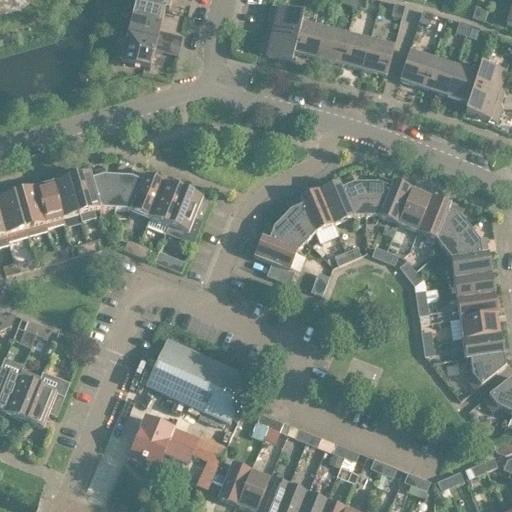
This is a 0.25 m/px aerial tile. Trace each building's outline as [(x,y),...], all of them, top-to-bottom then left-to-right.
[(138,0),(137,7),(162,14),(166,15),(169,0),(138,0)] [(352,9),(354,0),(342,0),(341,6),(352,9)] [(365,0),(354,0),(352,9),(362,11),(365,0)] [(133,6),(125,35),(125,36),(178,49),(180,40),(170,37),(157,34),(162,14),(137,7),(133,6)] [(399,21),(402,9),(392,7),(389,18),(399,21)] [(272,26),(270,34),(295,41),(299,26),(301,16),(276,10),(276,11),(269,9),(265,24),(272,26)] [(470,21),(482,24),(485,14),(473,11),(470,21)] [(427,28),(430,17),(420,14),(417,25),(427,28)] [(462,39),(466,28),(457,25),(453,36),(462,39)] [(299,26),(295,41),(292,55),(315,61),(322,32),(299,26)] [(477,31),(466,28),(462,39),(474,43),(477,31)] [(315,61),(338,67),(345,38),(322,32),(315,61)] [(268,42),(261,41),(257,56),(264,58),(264,59),(289,65),(292,55),(295,41),(270,34),(268,42)] [(125,36),(118,65),(147,72),(152,52),(162,54),(161,56),(175,59),(178,49),(125,36)] [(368,44),(345,38),(338,67),(361,73),(368,44)] [(368,44),(361,73),(384,79),(392,50),(368,44)] [(430,62),(407,55),(397,83),(421,91),(430,62)] [(453,70),(430,62),(421,91),(443,98),(453,70)] [(478,67),(475,77),(470,91),(495,99),(498,91),(504,93),(509,78),(503,76),(503,75),(478,67)] [(475,77),(453,70),(443,98),(466,105),(470,91),(475,77)] [(86,84),(94,82),(92,75),(85,77),(86,84)] [(492,107),(495,99),(470,91),(466,105),(463,115),(487,123),(494,125),(500,110),(492,107)] [(98,212),(113,213),(115,179),(104,179),(101,171),(87,175),(98,212)] [(126,180),(115,179),(113,213),(129,214),(143,178),(129,173),(126,180)] [(87,175),(67,180),(78,217),(80,225),(93,221),(91,213),(97,212),(98,212),(87,175)] [(129,214),(148,221),(162,186),(143,178),(129,214)] [(350,220),(364,220),(363,187),(352,187),(349,179),(333,186),(348,221),(350,220)] [(377,220),(380,221),(394,185),(377,179),(374,186),(363,187),(364,220),(377,220)] [(67,180),(66,181),(50,185),(61,222),(76,218),(79,225),(80,225),(78,217),(67,180)] [(50,185),(33,190),(43,227),(61,222),(50,185)] [(380,221),(397,228),(411,192),(394,185),(380,221)] [(164,236),(167,229),(181,193),(162,186),(148,221),(145,228),(164,236)] [(332,228),(348,221),(333,186),(317,193),(332,228)] [(41,228),(43,227),(33,190),(13,196),(25,240),(43,235),(41,228)] [(428,199),(411,192),(397,228),(413,234),(428,199)] [(164,236),(165,237),(190,247),(199,225),(208,204),(181,193),(167,229),(164,236)] [(317,193),(300,200),(315,235),(332,228),(317,193)] [(13,196),(0,199),(0,224),(4,238),(5,238),(8,245),(25,240),(13,196)] [(430,241),(445,206),(428,199),(413,234),(430,241)] [(313,236),(315,235),(300,200),(284,207),(287,214),(280,222),(304,245),(313,236)] [(445,206),(430,241),(433,242),(441,252),(467,231),(458,220),(461,213),(445,206)] [(295,255),(304,245),(280,222),(272,230),(265,227),(258,243),(294,257),(295,255)] [(467,231),(441,252),(449,262),(449,264),(486,258),(484,241),(476,243),(467,231)] [(88,256),(86,246),(85,246),(83,239),(72,242),(77,259),(88,256)] [(86,246),(88,256),(100,252),(98,242),(86,246)] [(287,274),(294,257),(258,243),(252,260),(269,267),(264,279),(288,288),(292,276),(287,274)] [(128,247),(125,256),(133,259),(136,250),(128,247)] [(152,255),(136,250),(133,259),(148,265),(152,255)] [(347,265),(358,260),(354,251),(343,255),(347,265)] [(370,260),(382,265),(385,255),(374,251),(370,260)] [(51,256),(54,265),(66,262),(63,252),(51,256)] [(347,265),(343,255),(332,260),(336,270),(347,265)] [(385,255),(382,265),(392,269),(396,260),(385,255)] [(39,259),(42,269),(54,265),(51,256),(39,259)] [(486,258),(449,264),(451,280),(489,275),(486,258)] [(168,272),(178,277),(183,266),(172,261),(168,272)] [(12,267),(15,276),(27,273),(24,263),(12,267)] [(397,271),(404,280),(412,274),(405,265),(397,271)] [(15,276),(12,267),(1,270),(3,280),(15,276)] [(412,274),(404,280),(412,290),(420,284),(412,274)] [(489,275),(451,280),(454,297),(491,291),(489,275)] [(312,286),(308,296),(320,300),(323,291),(312,286)] [(491,291),(454,297),(456,313),(493,308),(491,291)] [(423,294),(413,296),(414,303),(424,301),(423,294)] [(424,301),(414,303),(416,319),(426,318),(424,301)] [(493,308),(456,313),(458,330),(496,324),(493,308)] [(9,329),(13,319),(3,315),(0,316),(0,319),(5,331),(9,329)] [(22,334),(34,338),(37,329),(26,324),(22,334)] [(496,324),(458,330),(461,346),(498,341),(496,324)] [(37,329),(34,338),(45,343),(49,333),(37,329)] [(429,334),(419,336),(421,352),(431,351),(429,334)] [(70,342),(56,336),(52,346),(66,351),(70,342)] [(502,370),(498,341),(461,346),(463,363),(468,362),(470,376),(463,381),(473,393),(502,370)] [(143,390),(182,408),(227,429),(250,381),(165,342),(143,390)] [(431,351),(421,352),(422,360),(432,359),(431,351)] [(20,373),(16,381),(2,416),(21,424),(35,389),(39,380),(20,373)] [(0,415),(2,416),(16,381),(0,374),(0,415)] [(39,380),(35,389),(21,424),(41,432),(47,417),(54,419),(67,387),(40,376),(39,380)] [(497,410),(510,415),(511,409),(511,380),(510,380),(481,403),(490,415),(497,410)] [(254,427),(266,431),(269,422),(258,417),(254,427)] [(143,420),(125,462),(140,468),(141,464),(143,465),(156,470),(162,456),(186,466),(196,443),(171,433),(171,432),(143,420)] [(269,422),(266,431),(277,436),(281,427),(269,422)] [(285,439),(304,446),(307,437),(289,429),(285,439)] [(307,437),(304,446),(315,451),(319,442),(307,437)] [(511,444),(506,442),(502,444),(507,457),(511,456),(511,455),(511,444)] [(507,457),(502,444),(497,446),(493,456),(503,459),(507,457)] [(330,457),(341,461),(344,452),(334,448),(330,457)] [(357,457),(344,452),(341,461),(353,466),(357,457)] [(478,467),(482,476),(495,471),(491,461),(478,467)] [(511,476),(511,468),(509,462),(504,464),(501,473),(510,477),(511,476)] [(368,472),(379,476),(382,467),(372,463),(368,472)] [(215,501),(234,509),(249,474),(229,466),(215,501)] [(382,467),(379,476),(391,481),(395,472),(382,467)] [(482,476),(478,467),(468,471),(472,480),(482,476)] [(234,509),(241,511),(255,511),(268,481),(249,474),(234,509)] [(402,486),(417,492),(421,482),(405,476),(402,486)] [(442,482),(446,492),(462,485),(458,476),(442,482)] [(255,511),(277,511),(287,489),(268,481),(255,511)] [(428,485),(421,482),(417,492),(425,495),(428,485)] [(446,492),(442,482),(435,485),(439,495),(446,492)] [(298,511),(305,496),(287,489),(277,511),(298,511)] [(298,511),(320,511),(323,504),(305,496),(298,511)]
